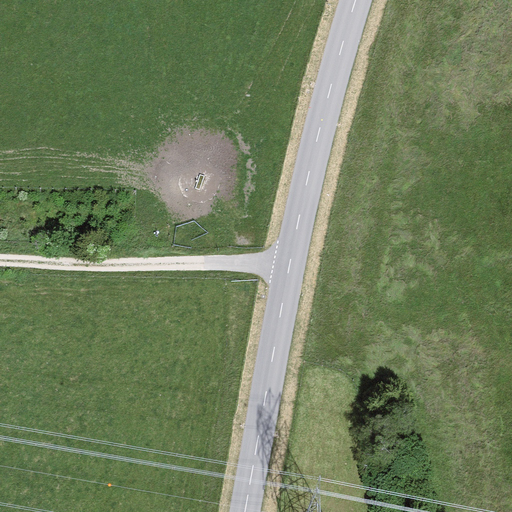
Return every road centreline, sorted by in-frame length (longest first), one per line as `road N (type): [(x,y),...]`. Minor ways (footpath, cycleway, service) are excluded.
road 1 (tertiary): [(241,511),(289,262),(359,0)]
road 2 (track): [(0,260),(289,262)]
